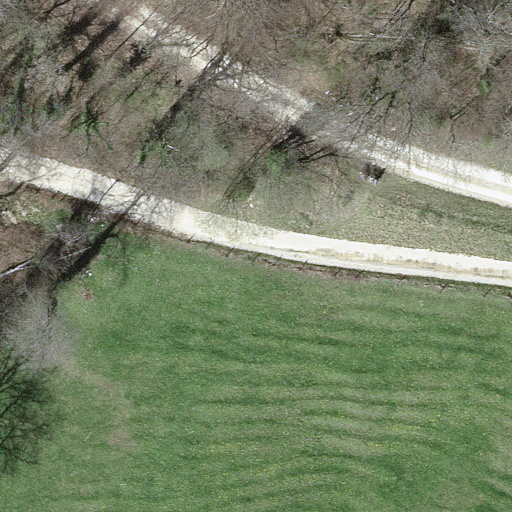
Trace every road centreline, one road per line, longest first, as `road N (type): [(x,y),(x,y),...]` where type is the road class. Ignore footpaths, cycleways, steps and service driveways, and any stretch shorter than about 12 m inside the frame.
road 1 (track): [(511,276),(200,231),(0,183)]
road 2 (track): [(100,0),(182,62),(386,159),(511,196)]
